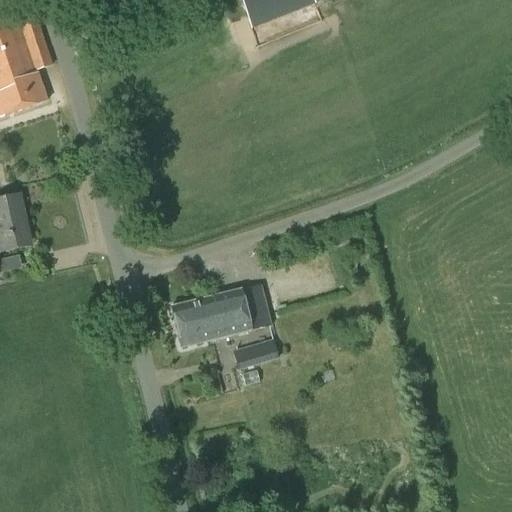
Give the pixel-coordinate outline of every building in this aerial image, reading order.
[(238,0),(250,31),(315,5),(325,0),(238,0)] [(29,53),(16,15),(0,20),(0,118),(46,103),(34,70),(52,64),(46,47),(29,53)] [(0,253),(28,247),(23,226),(26,225),(19,196),(0,200),(0,253)] [(270,326),(260,287),(240,292),(240,290),(169,307),(179,350),(250,333),(250,331),(270,326)] [(238,371),(279,360),(273,340),(232,352),(238,371)]
